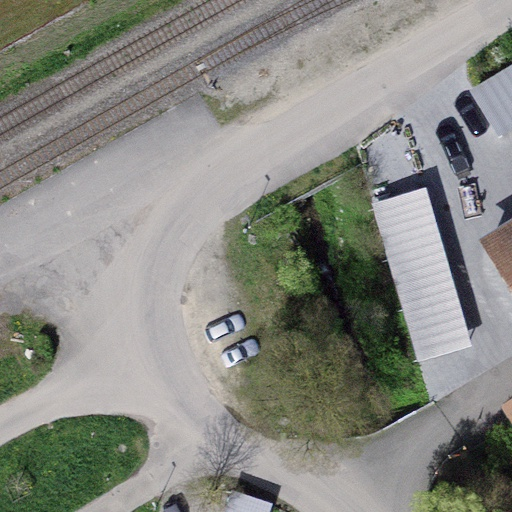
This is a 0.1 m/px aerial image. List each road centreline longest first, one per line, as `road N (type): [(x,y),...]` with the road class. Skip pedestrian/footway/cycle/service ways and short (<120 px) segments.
road 1 (unclassified): [(111,395),(170,252),(227,176),(511,2)]
road 2 (residential): [(332,511),(214,437)]
road 3 (residential): [(214,437),(96,511)]
